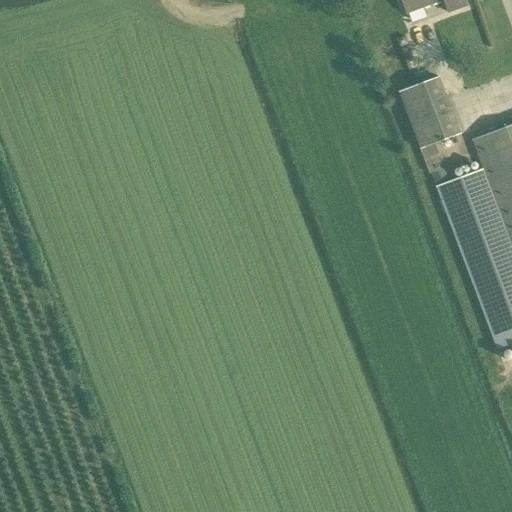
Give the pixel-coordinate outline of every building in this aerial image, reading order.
[(442,0),(447,13),(466,6),(464,0),(401,0),(406,13),(439,0),(442,0)] [(404,36),(396,40),(399,48),(407,44),(404,36)] [(420,150),(459,135),(438,78),(399,92),(420,150)] [(511,125),(510,126),(472,140),(483,169),(511,244),(511,125)] [(511,244),(483,169),(436,188),(499,351),(511,345),(511,244)]
